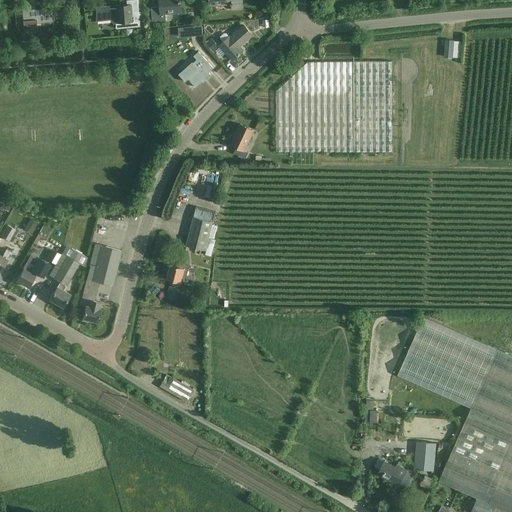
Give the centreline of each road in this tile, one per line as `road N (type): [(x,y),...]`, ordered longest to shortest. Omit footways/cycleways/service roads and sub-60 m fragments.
road 1 (tertiary): [(96,350),(118,338),(152,190),(177,145),(302,28)]
road 2 (unclassified): [(96,350),(119,371),(364,511)]
road 3 (residential): [(511,13),(302,28)]
